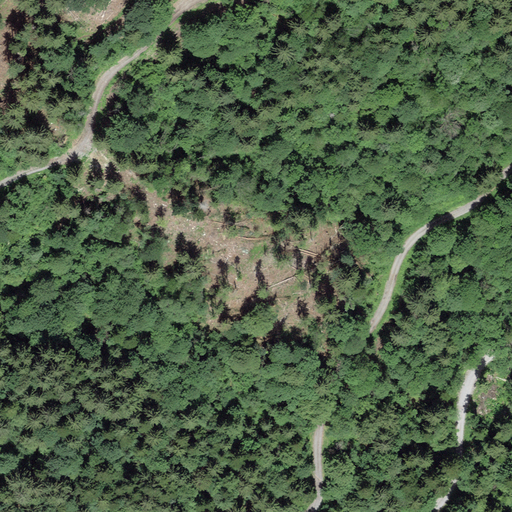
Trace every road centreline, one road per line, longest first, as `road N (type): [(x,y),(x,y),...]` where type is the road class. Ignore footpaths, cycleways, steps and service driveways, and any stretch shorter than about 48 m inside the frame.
road 1 (track): [(52,163),(87,135),(111,70),(195,0)]
road 2 (track): [(372,324),(409,243),(479,202),(511,169)]
road 3 (track): [(372,324),(330,389),(312,511)]
road 4 (track): [(430,511),(454,480),(471,376),(511,340)]
